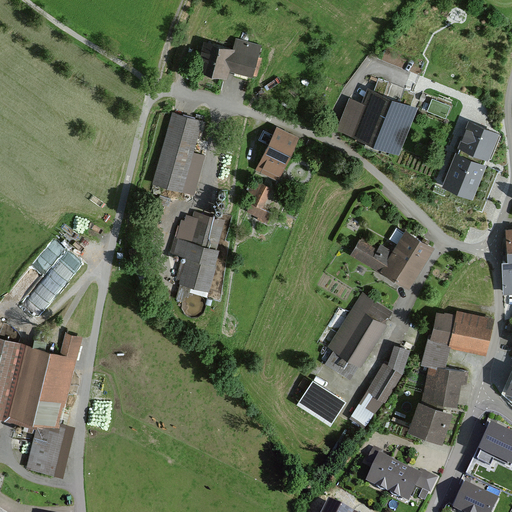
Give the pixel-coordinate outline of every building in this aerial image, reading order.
[(233,49),(204,42),(198,67),(226,74),(227,69),(252,76),(259,46),(235,40),(233,49)] [(415,108),(368,89),(362,104),(352,100),(341,127),(397,150),(415,108)] [(446,117),(451,104),(433,97),(428,110),(446,117)] [(202,120),(173,113),(156,181),(184,188),(202,120)] [(471,121),(458,151),(487,163),(500,133),(471,121)] [(277,128),(267,148),(288,158),(298,138),(277,128)] [(267,148),(258,168),(278,178),(288,158),(267,148)] [(458,151),(446,182),(475,194),(487,163),(458,151)] [(250,203),(247,213),(269,219),(278,189),(264,184),(257,205),(250,203)] [(187,254),(180,283),(206,290),(222,225),(197,219),(191,240),(180,238),(177,251),(187,254)] [(475,225),(468,233),(477,241),(484,234),(475,225)] [(396,249),(420,264),(431,246),(406,231),(396,249)] [(408,284),(420,264),(396,249),(394,252),(381,244),(378,251),(362,241),(355,253),(408,284)] [(390,312),(362,294),(330,346),(357,363),(390,312)] [(494,319),(459,312),(458,315),(439,311),(433,338),(453,342),(452,346),(487,353),(494,319)] [(63,354),(0,339),(0,416),(37,425),(28,466),(54,472),(64,428),(60,427),(80,338),(67,335),(63,354)] [(398,340),(350,416),(367,427),(414,350),(398,340)] [(462,371),(435,367),(430,398),(457,402),(462,371)] [(287,394),(297,401),(309,383),(299,376),(287,394)] [(344,400),(313,380),(299,401),(331,421),(344,400)] [(453,412),(421,401),(412,429),(443,440),(453,412)] [(511,435),(492,426),(480,450),(511,464),(511,435)] [(401,465),(381,456),(369,481),(388,491),(401,465)] [(420,475),(401,465),(388,491),(408,500),(420,475)] [(491,511),(498,499),(465,484),(454,508),(462,511),(491,511)] [(356,511),(329,498),(322,511),(356,511)]
